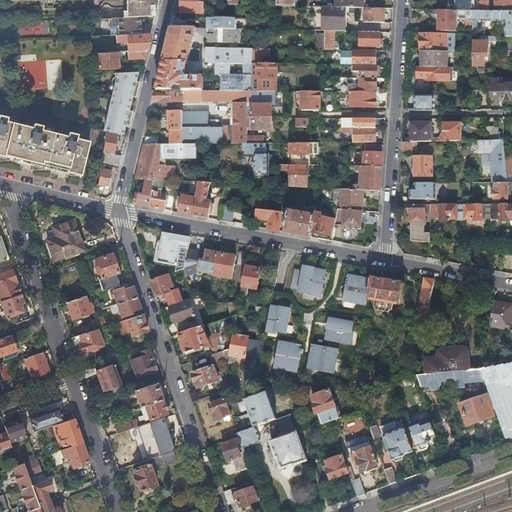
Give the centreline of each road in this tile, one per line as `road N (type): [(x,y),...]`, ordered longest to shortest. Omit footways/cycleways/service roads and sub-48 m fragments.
road 1 (residential): [(219,511),(119,211)]
road 2 (residential): [(384,260),(119,211)]
road 3 (residential): [(119,211),(168,0)]
road 4 (residential): [(351,511),(511,455)]
road 5 (residential): [(384,260),(393,114)]
road 6 (residential): [(5,184),(51,315)]
road 7 (residential): [(511,284),(384,260)]
